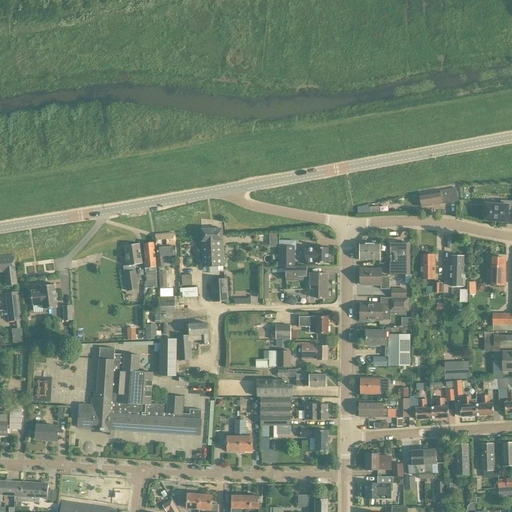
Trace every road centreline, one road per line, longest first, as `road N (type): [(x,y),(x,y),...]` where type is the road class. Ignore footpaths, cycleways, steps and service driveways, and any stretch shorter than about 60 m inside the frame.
road 1 (tertiary): [(234,189),(511,137)]
road 2 (tertiary): [(0,228),(234,189)]
road 3 (residential): [(346,438),(345,222)]
road 4 (residential): [(139,470),(346,475)]
road 5 (residential): [(345,222),(437,222),(511,237)]
road 6 (residential): [(346,438),(511,428)]
road 7 (residential): [(0,462),(139,470)]
road 8 (residential): [(234,189),(248,204),(345,222)]
